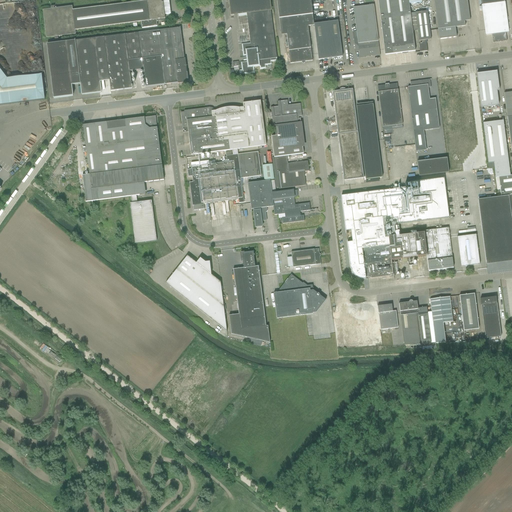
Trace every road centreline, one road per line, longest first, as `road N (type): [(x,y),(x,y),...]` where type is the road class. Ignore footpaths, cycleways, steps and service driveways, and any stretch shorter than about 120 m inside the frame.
road 1 (track): [(287,511),(0,288)]
road 2 (track): [(0,327),(46,364),(85,376),(229,494)]
road 3 (unclassified): [(330,229),(194,242),(180,215),(167,97)]
road 4 (unclassified): [(330,229),(338,277),(355,292),(511,277)]
road 5 (unclassified): [(311,80),(511,55)]
road 6 (unknown): [(429,0),(444,153)]
road 7 (unclassified): [(311,80),(330,229)]
road 8 (unclassified): [(0,219),(72,110)]
road 9 (unknown): [(325,192),(449,179)]
road 10 (unknown): [(194,242),(162,282),(215,327)]
road 11 (unknown): [(449,179),(472,185),(485,280)]
